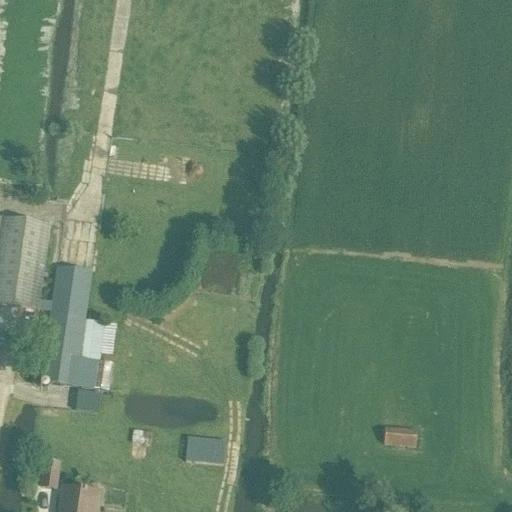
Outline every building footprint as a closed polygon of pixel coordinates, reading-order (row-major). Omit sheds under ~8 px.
[(52,304),(39,302),(49,229),(0,221),(0,306),(37,312),(50,314),(40,385),(108,395),(112,366),(99,364),(104,325),(85,322),(92,275),(57,270),(52,304)] [(99,416),(101,397),(78,394),(76,413),(99,416)] [(416,450),(417,434),(385,431),(383,446),(416,450)] [(188,439),(185,464),(223,467),(225,443),(188,439)] [(56,492),(59,466),(45,464),(41,490),(56,492)] [(95,511),(97,497),(63,492),(61,511),(64,511),(63,511),(95,511)]
